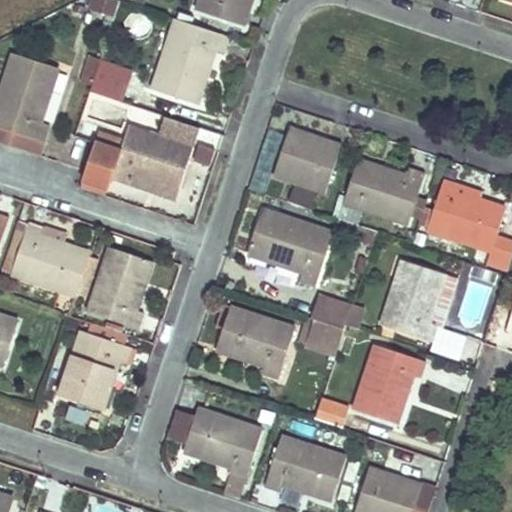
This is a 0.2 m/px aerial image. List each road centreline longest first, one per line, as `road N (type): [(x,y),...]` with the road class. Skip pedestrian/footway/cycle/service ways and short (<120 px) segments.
road 1 (residential): [(297,0),(136,476)]
road 2 (residential): [(511,48),(376,0)]
road 3 (residential): [(0,433),(136,476)]
